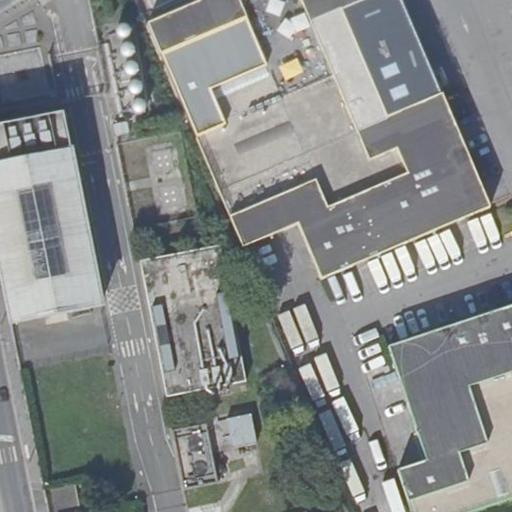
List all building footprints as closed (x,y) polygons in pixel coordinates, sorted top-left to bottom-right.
[(202,0),(203,0),(147,24),(242,246),(298,223),(322,278),(491,207),(442,93),(387,116),(342,11),(367,0),(202,0)] [(0,127),(0,279),(9,324),(99,306),(63,115),(0,127)] [(165,399),(246,383),(215,249),(138,264),(165,399)] [(399,467),(414,511),(473,511),(511,499),(511,305),(392,346),(428,458),(399,467)] [(255,412),(214,418),(219,448),(259,442),(255,412)] [(182,491),(216,484),(205,425),(172,432),(182,491)] [(42,492),(46,511),(79,511),(74,484),(42,492)]
